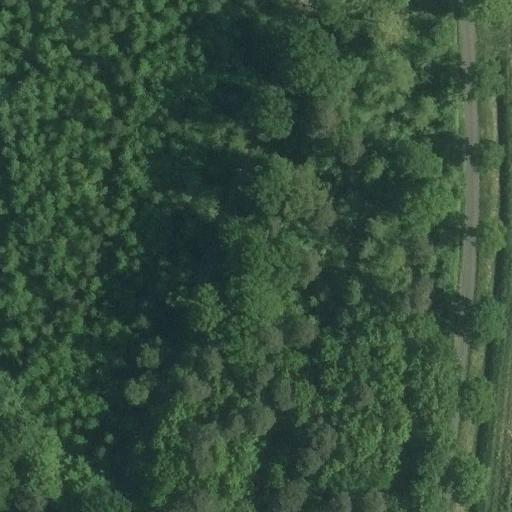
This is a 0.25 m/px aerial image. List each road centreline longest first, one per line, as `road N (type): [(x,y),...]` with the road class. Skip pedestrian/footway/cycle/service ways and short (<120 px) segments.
road 1 (track): [(313,9),(124,511)]
road 2 (unclassified): [(442,511),(484,168),(478,0)]
